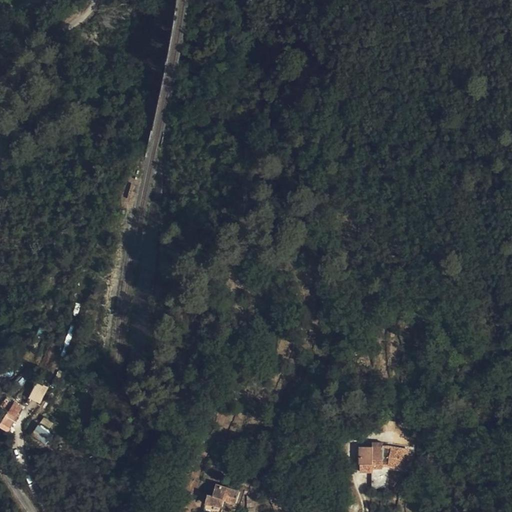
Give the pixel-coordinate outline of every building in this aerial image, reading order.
[(34,382),(28,399),(41,404),(47,387),(34,382)] [(372,414),(377,402),(373,400),(370,399),(366,411),(372,414)] [(14,405),(7,417),(16,422),(23,410),(14,405)] [(53,434),(60,424),(47,415),(40,425),(53,434)] [(390,445),(390,440),(390,436),(380,436),(380,440),(380,445),(390,445)] [(388,480),(394,482),(395,459),(413,464),(417,445),(396,440),(390,440),(390,445),(380,445),(380,440),(368,440),(367,457),(378,457),(378,465),(377,480),(383,480),(388,480)] [(275,463),(278,473),(286,469),(282,460),(275,463)] [(275,463),(267,467),(270,476),(278,473),(275,463)] [(231,489),(234,479),(223,475),(221,485),(231,489)] [(244,494),(246,482),(234,479),(231,489),(231,490),(244,494)] [(213,493),(230,497),(231,490),(231,489),(221,485),(215,483),(213,493)] [(232,511),(234,507),(223,502),(219,511),(232,511)]
